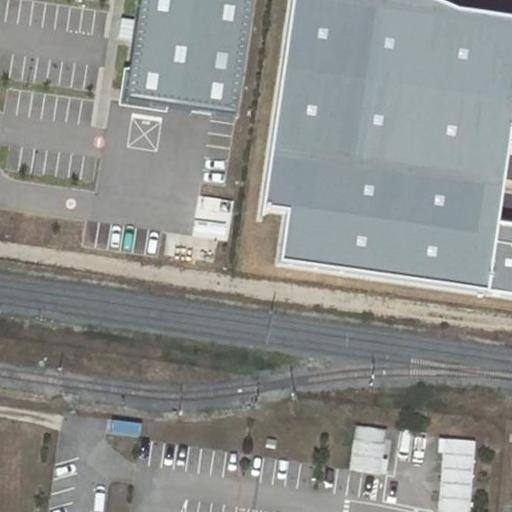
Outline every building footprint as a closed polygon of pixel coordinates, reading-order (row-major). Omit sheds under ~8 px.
[(137,0),(124,92),(164,98),(163,108),(233,119),(250,0),(137,0)] [(511,22),(459,15),(424,0),(295,0),(262,213),(291,217),(284,267),(490,297),(499,227),(511,147),(511,140),(511,22)] [(122,102),(163,108),(164,98),(124,92),(122,102)] [(511,229),(499,227),(490,297),(511,300),(511,229)] [(136,437),(138,423),(108,420),(107,434),(136,437)] [(351,426),(345,471),(379,476),(385,430),(351,426)] [(469,511),(470,440),(436,440),(435,511),(469,511)]
